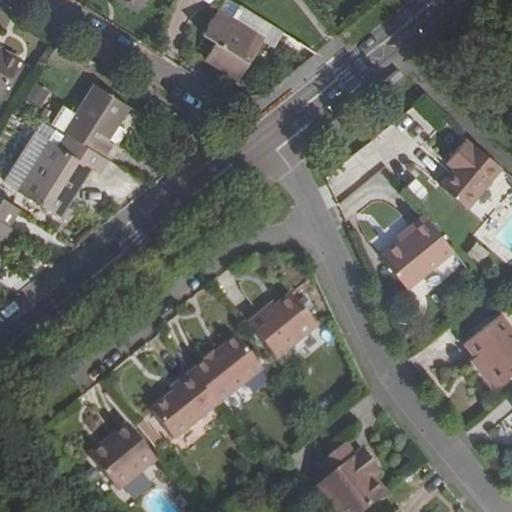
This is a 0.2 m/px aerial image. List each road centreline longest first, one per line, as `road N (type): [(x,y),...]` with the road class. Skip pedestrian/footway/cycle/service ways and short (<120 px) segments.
road 1 (residential): [(495,511),(393,388),(312,222)]
road 2 (secondary): [(0,346),(254,140)]
road 3 (residential): [(312,222),(219,245),(67,375)]
road 4 (secondary): [(254,140),(428,0)]
road 5 (residential): [(39,0),(212,106)]
road 6 (track): [(304,207),(393,142),(436,176)]
